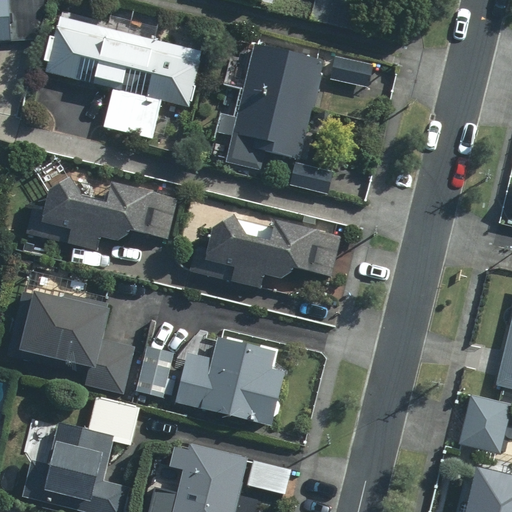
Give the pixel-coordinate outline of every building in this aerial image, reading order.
[(367,0),(311,0),(306,26),(360,37),(367,0)] [(45,76),(109,90),(100,128),(152,139),(160,102),(187,108),(200,52),(57,20),(45,76)] [(320,62),(250,48),(229,145),(299,160),(320,62)] [(371,66),(331,57),(325,83),(364,93),(371,66)] [(331,172),(293,165),(288,191),(326,198),(331,172)] [(96,251),(98,242),(118,246),(121,232),(167,242),(176,200),(107,186),(102,210),(76,203),(66,183),(42,195),(38,229),(66,235),(64,244),(96,251)] [(231,219),(206,232),(204,249),(196,247),(190,275),(259,290),(261,277),(284,283),(287,270),(329,279),(338,239),(270,224),(265,249),(243,244),(231,219)] [(103,312),(20,295),(7,359),(83,375),(81,385),(122,394),(132,349),(97,341),(103,312)] [(511,305),(493,386),(511,390),(511,305)] [(280,379),(264,375),(269,353),(214,340),(209,362),(185,356),(173,405),(268,428),(280,379)] [(167,380),(173,355),(143,348),(133,396),(170,404),(175,382),(167,380)] [(510,406),(467,396),(456,448),(499,458),(510,406)] [(21,499),(58,508),(75,511),(120,511),(127,486),(100,480),(110,438),(54,425),(44,467),(29,463),(21,499)] [(232,511),(244,462),(186,448),(185,454),(171,450),(166,468),(180,472),(173,502),(151,496),(147,511),(232,511)] [(511,511),(511,482),(467,472),(458,511),(511,511)]
